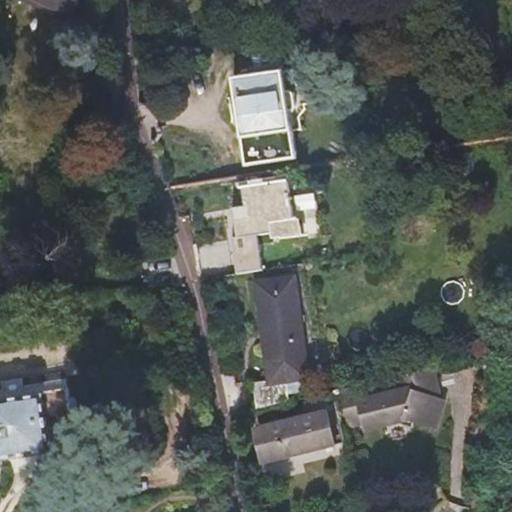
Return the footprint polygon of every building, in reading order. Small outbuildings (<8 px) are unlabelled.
[(29,0),(69,18),(77,0),(29,0)] [(253,77),(236,79),(248,166),(297,159),(283,56),(258,59),(259,69),(252,70),(253,77)] [(339,177),(337,165),(304,169),(306,182),(339,177)] [(243,189),(246,207),(248,220),(236,221),(239,239),(258,236),(270,234),(271,239),(278,238),(279,241),(298,238),(295,219),(290,220),(285,183),(243,189)] [(237,276),(264,272),(258,236),(239,239),(236,221),(248,220),(246,207),(226,210),(237,276)] [(282,279),(246,287),(268,383),(252,387),(257,409),(289,403),(284,382),(305,376),(282,279)] [(462,363),(491,356),(489,339),(459,344),(462,363)] [(429,382),(433,370),(340,392),(349,433),(391,424),(437,433),(443,403),(434,401),(429,382)] [(0,460),(51,451),(47,429),(71,425),(64,385),(38,390),(39,393),(0,400),(0,460)] [(328,415),(252,431),(260,468),(336,451),(328,415)] [(413,491),(425,511),(431,511),(447,502),(431,479),(413,491)]
